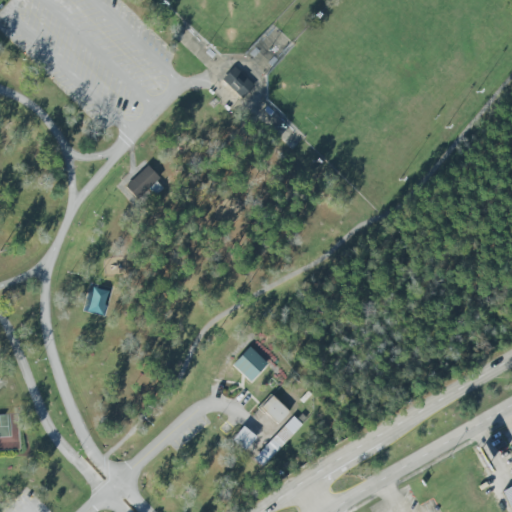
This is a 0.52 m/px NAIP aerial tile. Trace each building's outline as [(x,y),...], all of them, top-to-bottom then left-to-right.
[(223,80),(235,68),(254,87),(242,99),(223,80)] [(137,198),(125,185),(148,164),(160,177),(137,198)] [(248,381),(266,363),(248,346),(230,364),(248,381)] [(287,411),(269,394),(258,406),(276,423),(287,411)] [(251,458),(260,466),(300,424),(291,416),(251,458)] [(254,436),(241,426),(230,440),(243,450),(254,436)] [(510,511),(511,511),(511,484),(499,491),(510,511)]
